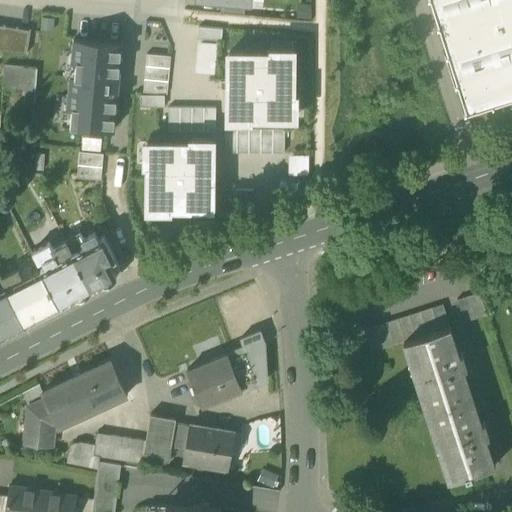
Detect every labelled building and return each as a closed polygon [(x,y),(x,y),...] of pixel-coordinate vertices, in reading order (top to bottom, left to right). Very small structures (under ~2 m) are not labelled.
[(243,14),(244,3),(220,0),(219,12),(243,14)] [(511,97),(511,0),(430,0),(466,112),(511,97)] [(16,29),(3,27),(0,43),(0,50),(12,52),(16,29)] [(222,29),(198,27),(197,39),(221,41),(222,29)] [(28,31),(16,29),(12,52),(24,54),(28,31)] [(118,78),(121,43),(73,39),(71,62),(74,62),(73,76),(70,75),(67,108),(70,109),(68,123),(66,123),(65,126),(113,130),(116,94),(114,94),(115,77),(118,78)] [(216,43),(200,41),(197,73),(213,74),(216,43)] [(229,53),(228,116),(291,117),(292,53),(229,53)] [(146,54),(143,92),(167,94),(170,56),(146,54)] [(164,95),(140,94),(140,106),(164,106),(164,95)] [(168,107),(168,131),(215,131),(215,107),(168,107)] [(225,128),(225,152),(283,152),(284,129),(225,128)] [(212,143),(148,142),(147,206),(211,207),(212,143)] [(103,154),(79,151),(77,177),(100,179),(103,154)] [(307,155),(291,155),(291,175),(306,175),(307,155)] [(282,179),(282,199),(298,199),(298,179),(282,179)] [(229,189),(229,201),(252,201),(253,190),(229,189)] [(81,233),(65,241),(90,290),(102,284),(116,277),(112,270),(119,267),(103,236),(98,239),(95,232),(83,238),(81,233)] [(91,291),(90,290),(65,241),(52,248),(49,242),(31,251),(37,263),(42,260),(45,267),(40,269),(59,306),(91,291)] [(2,277),(6,286),(31,274),(27,265),(18,270),(17,269),(2,277)] [(40,269),(31,274),(6,286),(25,323),(59,306),(40,269)] [(0,335),(25,323),(6,286),(2,277),(0,273),(0,335)] [(456,299),(464,322),(487,315),(480,292),(456,299)] [(363,329),(370,352),(409,339),(448,327),(450,326),(442,304),(363,329)] [(409,339),(453,478),(465,474),(466,476),(471,475),(470,472),(493,465),(484,437),(488,436),(483,422),(479,423),(462,369),(466,368),(461,354),(457,355),(448,327),(409,339)] [(244,347),(258,382),(267,378),(266,343),(261,329),(240,337),(244,347)] [(244,347),(227,354),(241,389),(258,382),(244,347)] [(201,405),(241,389),(227,354),(187,370),(201,405)] [(41,392),(44,399),(56,424),(57,427),(127,394),(111,360),(81,373),(71,377),(71,378),(41,392)] [(28,406),(25,430),(53,433),(54,425),(56,424),(44,399),(28,406)] [(167,460),(170,445),(174,421),(174,418),(150,414),(149,419),(145,440),(142,456),(167,460)] [(189,424),(174,421),(170,445),(185,448),(189,424)] [(183,461),(227,468),(227,463),(230,461),(231,454),(229,451),(230,447),(229,447),(231,428),(214,426),(214,427),(189,423),(189,424),(185,448),(183,461)] [(52,445),(53,433),(25,430),(24,442),(52,445)] [(141,462),(142,456),(145,440),(97,431),(93,454),(141,462)] [(92,511),(95,511),(113,511),(120,465),(99,462),(98,469),(94,498),(92,511)] [(4,511),(39,511),(43,490),(9,485),(7,496),(4,511)] [(255,488),(252,510),(267,511),(274,511),(277,491),(255,488)] [(77,496),(43,490),(39,511),(73,511),(74,510),(77,496)] [(94,498),(77,496),(74,510),(84,511),(92,511),(94,498)]
